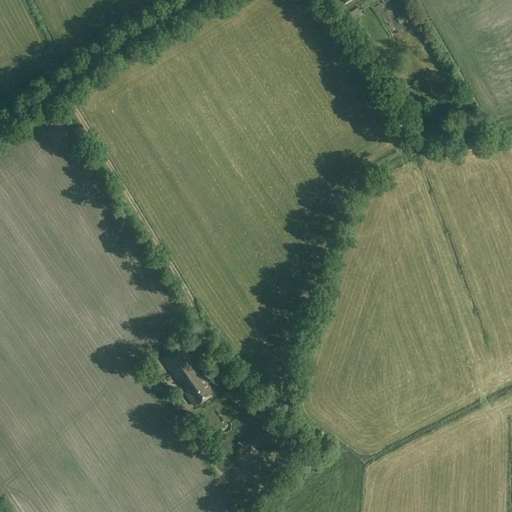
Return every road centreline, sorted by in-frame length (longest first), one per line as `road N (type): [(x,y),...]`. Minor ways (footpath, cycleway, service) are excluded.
road 1 (track): [(229,511),(269,481),(284,454),(300,343),(364,178),(405,150),(511,121)]
road 2 (track): [(193,317),(53,85)]
road 3 (unclassified): [(0,123),(182,0)]
